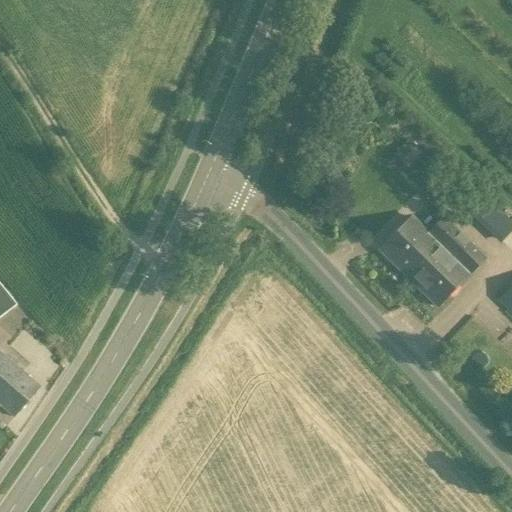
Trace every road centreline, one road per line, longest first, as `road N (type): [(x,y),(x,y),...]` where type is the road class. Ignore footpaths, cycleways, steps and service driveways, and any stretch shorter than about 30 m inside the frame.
road 1 (tertiary): [(511,474),(248,192),(212,164)]
road 2 (tertiary): [(9,511),(134,321),(212,164)]
road 3 (tertiary): [(212,164),(280,0)]
